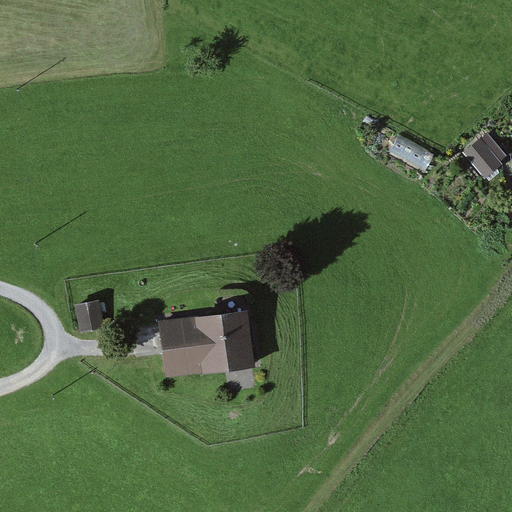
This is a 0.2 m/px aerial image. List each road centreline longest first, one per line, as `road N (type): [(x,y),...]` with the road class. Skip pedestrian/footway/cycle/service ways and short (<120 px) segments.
road 1 (track): [(322,511),(511,279)]
road 2 (track): [(0,292),(34,301),(60,333),(62,352),(40,371),(0,385)]
